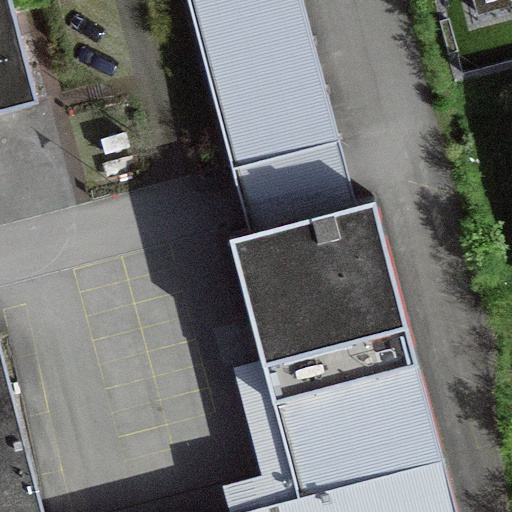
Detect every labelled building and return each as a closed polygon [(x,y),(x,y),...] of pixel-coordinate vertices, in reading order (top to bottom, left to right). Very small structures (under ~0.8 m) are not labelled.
[(0,0),(0,110),(34,102),(6,0),(0,0)] [(183,0),(235,192),(245,232),(352,204),(341,164),(298,0),(183,0)] [(505,0),(469,0),(474,16),(507,7),(505,0)] [(453,511),(371,199),(352,204),(245,232),(226,237),(294,498),(241,511),(453,511)] [(0,511),(39,511),(0,359),(0,511)]
